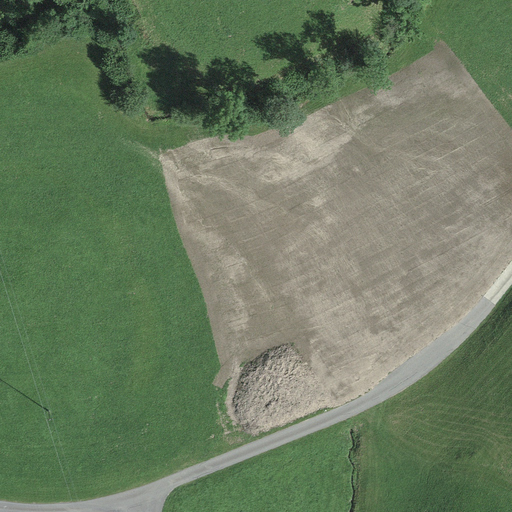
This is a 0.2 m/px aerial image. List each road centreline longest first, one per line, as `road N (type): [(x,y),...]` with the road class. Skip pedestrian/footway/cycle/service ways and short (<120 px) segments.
road 1 (unclassified): [(511,273),(466,329),(406,379),(137,497)]
road 2 (unclassified): [(137,497),(58,511),(0,507)]
